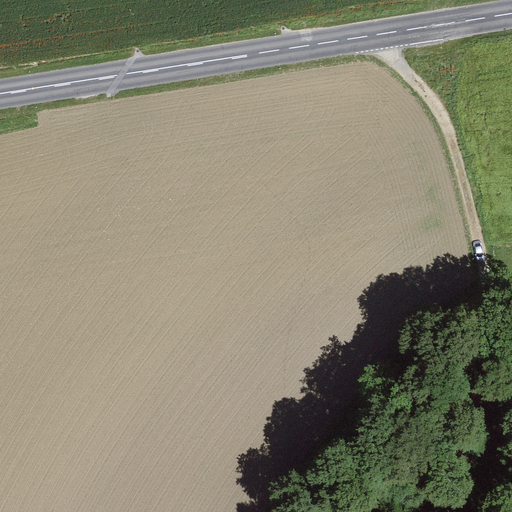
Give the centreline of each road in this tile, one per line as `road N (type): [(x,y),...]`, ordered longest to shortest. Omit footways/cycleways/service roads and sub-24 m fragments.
road 1 (tertiary): [(0,96),(511,14)]
road 2 (track): [(361,38),(430,92),(503,336)]
